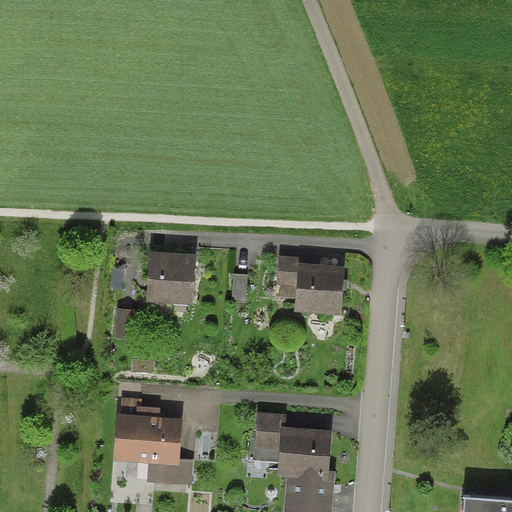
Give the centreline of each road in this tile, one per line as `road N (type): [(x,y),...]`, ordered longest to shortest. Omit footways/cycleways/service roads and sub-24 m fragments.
road 1 (track): [(310,0),(384,193),(390,229),(0,212)]
road 2 (residential): [(368,511),(390,229)]
road 3 (residential): [(511,234),(390,229)]
